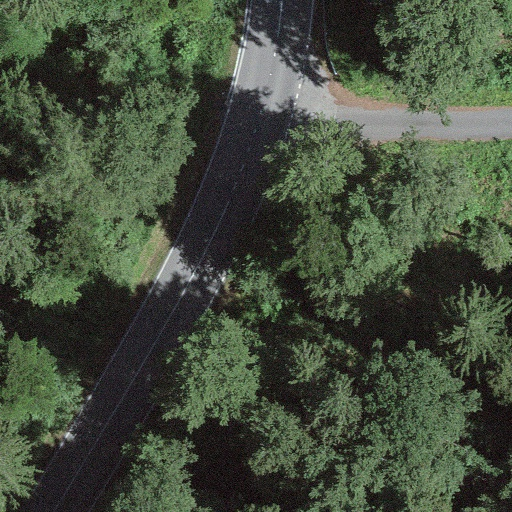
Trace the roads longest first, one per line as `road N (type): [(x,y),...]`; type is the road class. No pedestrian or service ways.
road 1 (tertiary): [(48,511),(170,305),(264,123),(281,0)]
road 2 (track): [(264,123),(511,109)]
